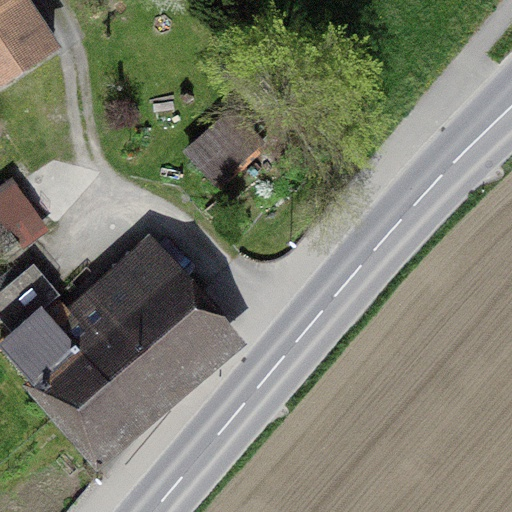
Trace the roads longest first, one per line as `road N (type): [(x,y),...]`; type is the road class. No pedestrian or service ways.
road 1 (primary): [(511,101),(151,511)]
road 2 (track): [(297,345),(221,270),(130,203),(46,255)]
road 3 (track): [(130,203),(88,156),(49,0)]
